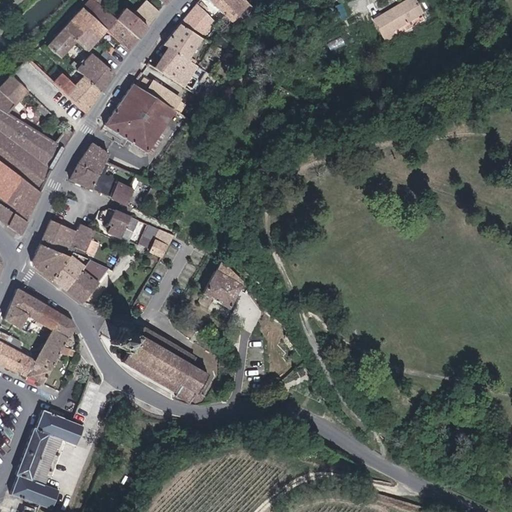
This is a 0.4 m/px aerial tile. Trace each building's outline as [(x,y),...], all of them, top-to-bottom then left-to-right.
[(98,0),(94,0),(87,9),(107,28),(131,49),(138,39),(117,17),(98,0)] [(117,17),(138,39),(140,40),(162,12),(147,0),(135,16),(124,6),(117,17)] [(252,5),(247,0),(212,0),(236,22),(252,5)] [(416,0),(413,0),(377,22),(389,43),(401,36),(399,33),(426,17),(416,0)] [(82,5),(45,43),(62,57),(78,40),(89,49),(107,28),(87,9),(82,5)] [(199,5),(184,25),(205,38),(216,21),(199,5)] [(167,45),(191,61),(205,38),(184,25),(180,22),(165,43),(167,45)] [(153,64),(188,88),(200,67),(191,61),(167,45),(153,64)] [(74,66),(87,76),(106,92),(117,73),(95,54),(83,68),(76,64),(74,66)] [(234,61),(230,67),(235,70),(239,64),(234,61)] [(66,73),(56,84),(72,100),(88,114),(106,92),(87,76),(80,85),(66,73)] [(28,92),(12,76),(0,87),(0,167),(17,180),(37,194),(53,168),(73,134),(68,128),(56,144),(9,114),(28,92)] [(153,80),(147,90),(176,108),(182,98),(153,80)] [(133,81),(105,125),(149,152),(177,108),(176,108),(147,90),(133,81)] [(90,142),(67,180),(94,190),(107,160),(109,154),(90,142)] [(94,190),(111,198),(118,181),(120,177),(107,172),(112,162),(107,160),(94,190)] [(0,197),(6,201),(17,180),(0,167),(0,197)] [(131,186),(136,188),(142,176),(136,174),(131,186)] [(0,220),(19,234),(37,194),(17,180),(6,201),(15,207),(13,210),(0,200),(0,220)] [(118,181),(111,198),(129,206),(136,188),(131,186),(118,181)] [(116,225),(121,211),(109,207),(103,219),(116,225)] [(132,242),(140,219),(121,211),(116,225),(112,233),(132,242)] [(83,253),(94,230),(79,224),(76,230),(76,231),(50,220),(40,244),(65,255),(67,251),(70,246),(83,253)] [(151,252),(164,258),(174,236),(149,225),(142,238),(155,244),(151,252)] [(35,266),(52,280),(65,255),(40,244),(33,260),(35,266)] [(81,257),(83,253),(70,246),(67,251),(81,257)] [(52,280),(64,289),(88,260),(81,257),(67,251),(65,255),(52,280)] [(64,289),(82,304),(109,269),(88,260),(64,289)] [(244,284),(217,269),(204,292),(230,308),(244,284)] [(51,329),(60,313),(17,288),(4,319),(20,328),(22,325),(28,329),(33,320),(51,329)] [(60,313),(51,329),(34,361),(49,369),(60,352),(74,358),(77,351),(63,346),(74,325),(71,319),(60,313)] [(197,360),(198,358),(196,357),(195,358),(188,354),(189,352),(187,351),(186,352),(180,349),(181,347),(179,346),(178,347),(171,343),(172,341),(164,337),(163,338),(155,334),(156,333),(154,332),(154,333),(146,328),(147,327),(146,326),(145,327),(144,327),(142,329),(143,330),(140,335),(138,333),(137,334),(133,332),(135,329),(134,329),(134,327),(133,327),(132,328),(131,327),(129,330),(126,328),(127,326),(125,325),(124,327),(123,326),(121,329),(122,330),(116,340),(114,339),(113,341),(115,342),(114,344),(117,345),(117,344),(127,350),(126,351),(129,353),(126,359),(124,358),(123,359),(125,360),(124,362),(126,363),(127,362),(134,366),(133,367),(135,369),(136,367),(143,371),(142,372),(151,377),(151,376),(157,380),(157,381),(159,382),(160,381),(166,385),(165,386),(167,387),(168,386),(174,390),(174,391),(176,393),(176,394),(179,396),(179,395),(190,401),(189,402),(191,403),(194,399),(200,403),(203,402),(205,398),(207,399),(208,396),(201,392),(208,380),(210,381),(211,378),(209,377),(210,376),(209,376),(210,375),(208,373),(207,375),(194,367),(198,360),(197,360)] [(19,342),(0,331),(0,364),(42,384),(49,369),(34,361),(14,350),(19,342)] [(303,380),(312,375),(308,368),(299,372),(303,380)] [(84,425),(46,410),(39,428),(37,427),(18,474),(21,475),(14,494),(41,505),(41,504),(52,509),(59,491),(44,484),(47,474),(46,473),(56,447),(58,447),(61,437),(77,443),(84,425)] [(130,488),(134,481),(127,477),(124,484),(130,488)]
